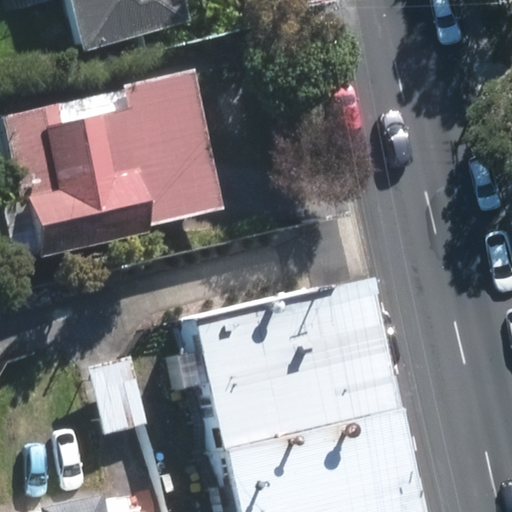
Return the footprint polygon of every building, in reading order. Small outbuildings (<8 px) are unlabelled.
[(158,0),(58,0),(71,50),(165,26),(158,0)] [(188,87),(0,125),(26,250),(214,212),(188,87)] [(416,511),(362,278),(323,286),(375,511),(416,511)] [(375,511),(323,286),(180,318),(224,511),(375,511)] [(132,352),(79,364),(96,437),(149,425),(132,352)]
